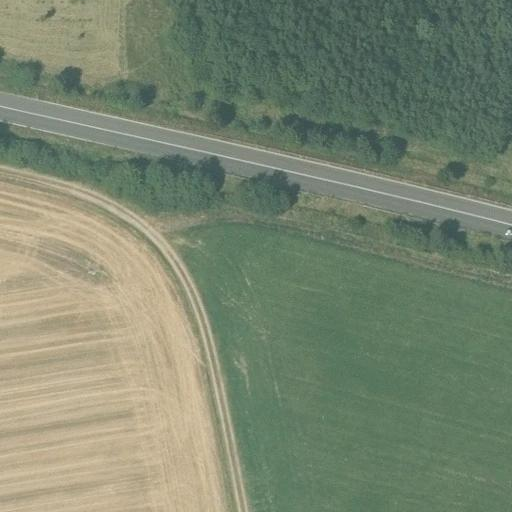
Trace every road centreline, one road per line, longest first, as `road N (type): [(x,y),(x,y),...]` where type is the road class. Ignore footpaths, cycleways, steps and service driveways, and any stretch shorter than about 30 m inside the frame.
road 1 (primary): [(0,105),(511,222)]
road 2 (track): [(245,511),(206,326),(184,264),(150,221),(99,187),(0,158)]
road 3 (track): [(511,164),(147,67),(132,0)]
road 4 (track): [(147,67),(0,29)]
